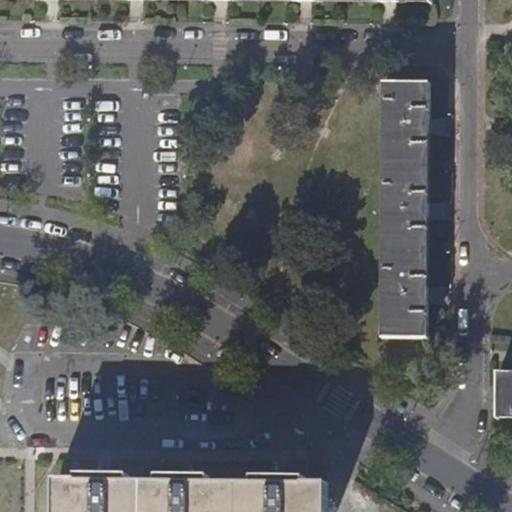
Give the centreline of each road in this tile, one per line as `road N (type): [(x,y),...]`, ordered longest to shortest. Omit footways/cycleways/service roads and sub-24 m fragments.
road 1 (residential): [(0,242),(85,257),(178,296),(437,466)]
road 2 (residential): [(0,50),(472,59)]
road 3 (residential): [(472,59),(473,272)]
road 4 (residential): [(473,272),(473,395),(437,466)]
